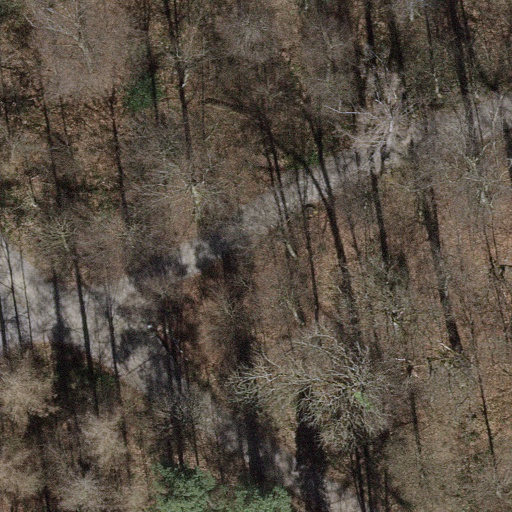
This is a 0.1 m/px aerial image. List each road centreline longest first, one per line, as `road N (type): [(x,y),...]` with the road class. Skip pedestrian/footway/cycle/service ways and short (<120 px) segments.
road 1 (track): [(511,105),(0,341)]
road 2 (track): [(0,242),(59,314),(352,511)]
